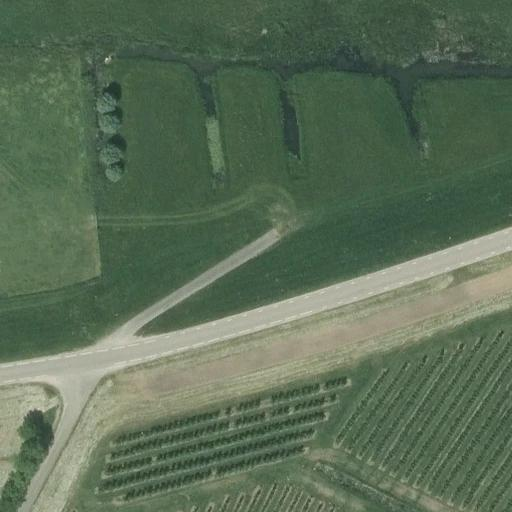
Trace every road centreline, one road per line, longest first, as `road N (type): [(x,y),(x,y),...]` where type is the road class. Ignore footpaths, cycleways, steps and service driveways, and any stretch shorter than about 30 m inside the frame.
road 1 (unclassified): [(511,239),(214,334),(75,362)]
road 2 (unclassified): [(19,511),(73,411),(75,362)]
